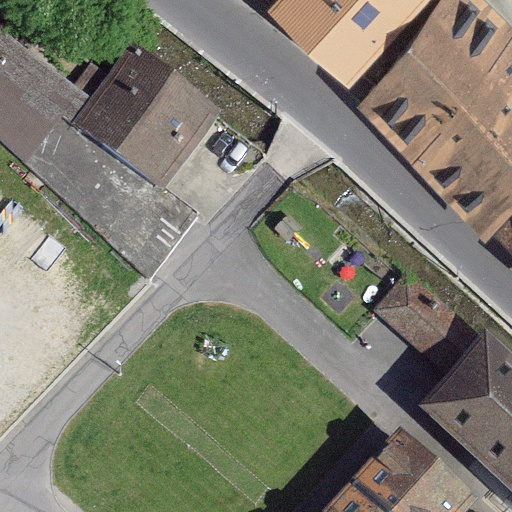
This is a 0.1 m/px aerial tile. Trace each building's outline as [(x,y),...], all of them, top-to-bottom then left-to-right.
[(8,0),(0,0),(0,143),(4,147),(79,60),(8,0)] [(283,0),(267,17),(343,88),(426,0),(283,0)] [(511,182),(511,33),(480,0),(463,0),(359,99),(473,219),(511,182)] [(233,129),(119,55),(56,150),(171,225),(233,129)] [(511,239),(503,248),(511,256),(511,239)] [(440,374),(472,339),(405,278),(374,314),(440,374)] [(440,374),(406,410),(511,506),(511,375),(472,339),(440,374)] [(379,435),(308,511),(457,511),(460,509),(379,435)]
